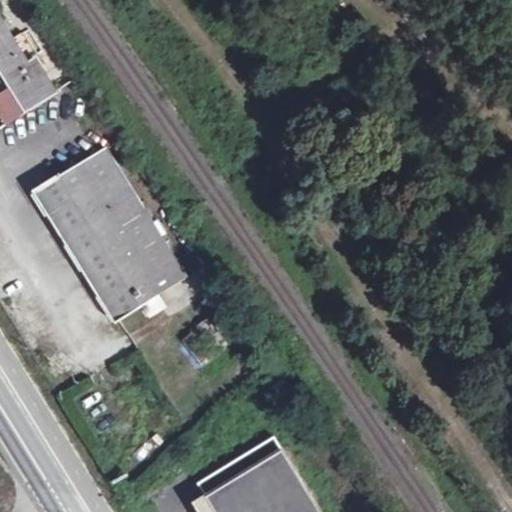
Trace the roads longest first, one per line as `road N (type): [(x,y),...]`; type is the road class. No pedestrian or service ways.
road 1 (track): [(511,499),(163,0)]
road 2 (track): [(243,114),(393,28)]
road 3 (tertiary): [(0,404),(66,511)]
